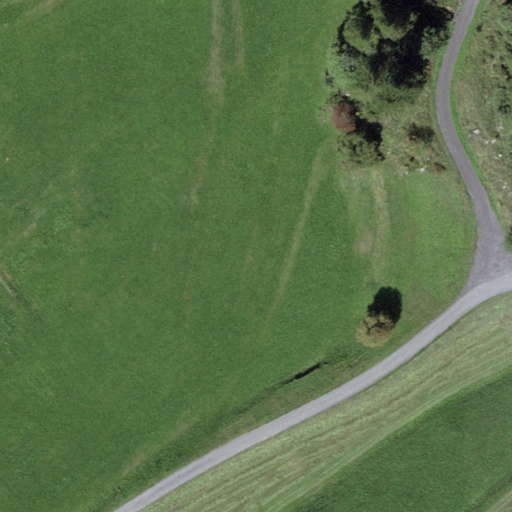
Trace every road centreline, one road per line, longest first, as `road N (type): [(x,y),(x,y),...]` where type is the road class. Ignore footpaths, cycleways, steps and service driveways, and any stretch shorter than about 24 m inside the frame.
road 1 (track): [(125,511),(354,385),(498,280),(511,280)]
road 2 (track): [(498,280),(485,212),(442,110),(473,0)]
